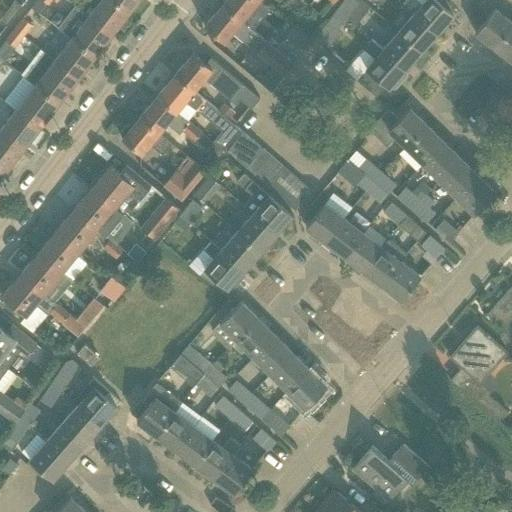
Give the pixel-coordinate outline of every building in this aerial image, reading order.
[(113,0),(100,0),(88,16),(111,34),(129,12),(113,0)] [(113,0),(129,12),(138,0),(113,0)] [(225,0),(222,3),(242,20),(258,0),(225,0)] [(285,0),(295,7),(296,6),(304,13),(310,6),(302,0),(285,0)] [(355,0),(342,0),(336,9),(347,17),(358,2),(355,0)] [(405,0),(403,2),(403,3),(414,13),(415,13),(437,32),(453,14),(447,9),(436,0),(425,0),(421,5),(416,0),(405,0)] [(15,1),(8,11),(14,16),(22,6),(15,1)] [(242,20),(222,3),(204,26),(224,42),(232,33),(272,66),(284,75),(293,63),(283,55),(275,49),(242,21),(242,20)] [(495,48),(511,25),(511,22),(494,8),(475,33),(495,48)] [(347,17),(336,9),(314,37),(328,47),(340,32),(337,29),(347,17)] [(14,16),(8,11),(0,20),(7,26),(14,16)] [(414,13),(398,32),(420,51),(437,32),(415,13),(414,13)] [(111,34),(88,16),(71,39),(94,57),(111,34)] [(13,28),(23,36),(31,24),(22,17),(13,28)] [(511,25),(495,48),(511,61),(511,25)] [(23,36),(13,28),(5,39),(15,47),(23,36)] [(293,63),(309,44),(311,42),(292,28),(275,49),(283,55),(293,63)] [(398,32),(383,49),(405,69),(420,51),(398,32)] [(94,57),(71,39),(53,61),(76,80),(94,57)] [(363,48),(375,58),(356,79),(376,96),(386,85),(389,87),(390,86),(392,88),(395,88),(401,82),(400,78),(398,77),(405,69),(383,49),(371,39),(363,48)] [(209,56),(204,62),(192,52),(175,74),(194,90),(204,78),(235,104),(239,99),(251,108),(259,98),(209,56)] [(53,61),(35,84),(59,102),(76,80),(53,61)] [(272,66),(258,82),(270,92),(284,75),(272,66)] [(175,74),(157,95),(177,111),(186,100),(222,130),(212,141),(225,152),(227,149),(227,148),(241,129),(235,123),(217,109),(211,104),(194,90),(175,74)] [(59,102),(35,84),(18,107),(41,125),(59,102)] [(157,95),(139,116),(159,133),(167,123),(180,133),(183,129),(196,139),(202,132),(177,111),(157,95)] [(223,102),(217,109),(235,123),(240,116),(223,102)] [(18,107),(0,129),(24,147),(41,125),(18,107)] [(410,107),(398,119),(388,109),(368,129),(386,146),(396,136),(405,146),(426,124),(410,107)] [(159,133),(139,116),(121,138),(141,154),(150,144),(162,154),(171,143),(159,133)] [(444,141),(426,124),(405,146),(422,163),(444,141)] [(0,129),(0,165),(6,170),(24,147),(0,129)] [(244,131),(241,129),(227,148),(227,149),(237,158),(253,140),(244,131)] [(253,140),(237,158),(247,166),(263,148),(253,140)] [(444,141),(422,163),(439,180),(461,158),(444,141)] [(214,143),(210,148),(210,154),(216,158),(223,150),(214,143)] [(272,156),(263,148),(247,166),(256,175),(272,156)] [(181,200),(205,171),(187,155),(163,185),(181,200)] [(282,165),(272,156),(256,175),(267,184),(282,165)] [(373,181),(382,171),(367,158),(358,168),(373,181)] [(461,158),(439,180),(456,196),(478,175),(461,158)] [(373,181),(358,168),(348,159),(337,172),(354,187),(356,184),(364,191),(373,181)] [(151,185),(141,177),(126,164),(120,172),(110,164),(109,165),(109,166),(92,187),(123,212),(126,215),(151,185)] [(292,174),(282,165),(267,184),(276,192),(292,174)] [(382,171),(373,181),(388,194),(397,184),(382,171)] [(291,215),(269,195),(244,173),(237,181),(252,194),(243,205),(253,214),(275,233),(291,215)] [(292,174),(276,192),(286,201),(302,183),(292,174)] [(496,192),(478,175),(456,196),(474,214),(496,192)] [(373,181),(364,191),(379,204),(388,194),(373,181)] [(311,191),(302,183),(286,201),(295,209),(311,191)] [(412,209),(421,199),(406,186),(397,196),(412,209)] [(92,187),(74,209),(105,234),(123,212),(92,187)] [(426,194),(421,199),(412,209),(426,222),(435,212),(429,206),(434,201),(426,194)] [(164,197),(140,227),(153,238),(177,208),(164,197)] [(180,214),(190,222),(202,206),(191,199),(180,214)] [(344,218),(324,202),(306,227),(325,242),(344,218)] [(398,225),(406,215),(391,202),(382,212),(398,226),(398,225)] [(74,209),(56,230),(80,250),(89,239),(101,250),(104,247),(116,257),(123,249),(105,234),(74,209)] [(190,222),(180,214),(174,222),(184,230),(190,222)] [(253,214),(236,232),(259,252),(260,251),(261,252),(264,252),(270,245),(269,243),(268,242),(275,233),(253,214)] [(406,215),(398,225),(408,233),(416,223),(406,215)] [(363,232),(344,218),(325,242),(345,256),(363,232)] [(458,233),(443,220),(435,229),(450,242),(458,233)] [(56,230),(38,252),(62,272),(80,250),(56,230)] [(236,232),(222,249),(244,269),(259,252),(236,232)] [(363,232),(345,256),(363,271),(382,246),(363,232)] [(430,235),(422,244),(437,257),(445,248),(430,235)] [(382,246),(363,271),(382,285),(401,261),(406,253),(388,239),(382,246)] [(244,269),(222,249),(212,241),(204,250),(213,258),(205,268),(227,288),(228,287),(232,290),(240,281),(236,277),(244,269)] [(136,243),(127,253),(137,261),(146,251),(136,243)] [(38,252),(21,273),(45,293),(62,272),(38,252)] [(401,261),(382,285),(402,300),(420,276),(401,261)] [(21,273),(2,296),(25,315),(21,321),(33,331),(47,314),(48,314),(49,312),(61,322),(69,313),(44,293),(45,293),(21,273)] [(125,287),(111,276),(100,289),(114,301),(125,287)] [(511,285),(487,314),(505,329),(500,334),(511,344),(511,285)] [(93,297),(76,319),(86,327),(104,305),(93,297)] [(237,340),(258,318),(241,301),(220,322),(237,340)] [(275,335),(258,318),(237,340),(254,356),(275,335)] [(76,319),(68,328),(79,336),(86,327),(76,319)] [(0,327),(0,361),(8,368),(22,349),(29,354),(37,343),(11,323),(5,331),(0,327)] [(480,382),(507,351),(477,325),(450,357),(473,377),(462,389),(499,421),(508,412),(487,394),(490,390),(480,382)] [(292,352),(275,335),(254,356),(271,373),(292,352)] [(77,353),(91,365),(99,356),(84,344),(77,353)] [(188,344),(180,353),(181,354),(188,360),(203,373),(211,365),(196,351),(189,345),(188,344)] [(292,352),(271,373),(288,390),(309,369),(292,352)] [(203,373),(188,360),(180,370),(196,383),(203,373)] [(0,411),(6,416),(14,423),(19,416),(24,410),(16,403),(13,401),(3,394),(0,391),(0,378),(8,368),(0,361),(0,411)] [(211,365),(203,373),(218,386),(226,377),(211,365)] [(61,367),(51,383),(62,390),(72,374),(61,367)] [(327,386),(309,369),(288,390),(305,408),(327,386)] [(203,373),(196,383),(211,395),(218,386),(203,373)] [(243,404),(251,395),(235,381),(227,390),(243,404)] [(148,405),(137,421),(157,436),(175,411),(182,402),(155,382),(148,392),(141,401),(148,405)] [(51,383),(39,400),(51,407),(62,390),(51,383)] [(94,386),(78,404),(101,424),(116,406),(94,386)] [(229,419),(238,409),(222,395),(214,406),(229,419)] [(251,395),(243,404),(261,419),(269,410),(251,395)] [(29,402),(24,410),(19,416),(29,425),(40,410),(29,402)] [(78,404),(62,422),(85,442),(101,424),(78,404)] [(252,421),(238,409),(229,419),(243,432),(252,421)] [(269,410),(261,419),(281,435),(289,426),(269,410)] [(194,426),(175,411),(157,436),(176,450),(194,426)] [(19,416),(14,423),(1,443),(11,451),(29,425),(19,416)] [(62,422),(46,440),(69,460),(85,442),(62,422)] [(194,426),(176,450),(194,464),(212,439),(194,426)] [(261,428),(253,438),(268,450),(276,441),(261,428)] [(194,464),(194,469),(201,475),(206,472),(212,477),(214,478),(214,479),(233,454),(240,445),(229,437),(222,446),(214,440),(212,439),(194,464)] [(46,440),(30,459),(53,479),(69,460),(46,440)] [(372,446),(352,469),(375,489),(387,500),(407,477),(414,469),(418,473),(426,464),(403,444),(389,460),(372,446)] [(252,469),(233,454),(214,479),(234,493),(252,469)] [(9,459),(2,468),(10,474),(16,464),(9,459)] [(360,511),(334,489),(321,505),(323,507),(318,511),(360,511)] [(86,511),(71,496),(54,511),(86,511)]
